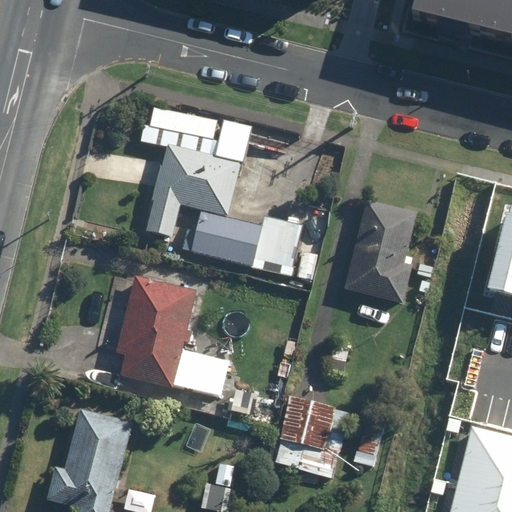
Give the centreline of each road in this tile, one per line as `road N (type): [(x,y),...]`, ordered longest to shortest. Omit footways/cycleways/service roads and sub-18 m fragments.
road 1 (residential): [(340,81),(35,8)]
road 2 (residential): [(511,124),(340,81)]
road 3 (primary): [(0,135),(35,8)]
